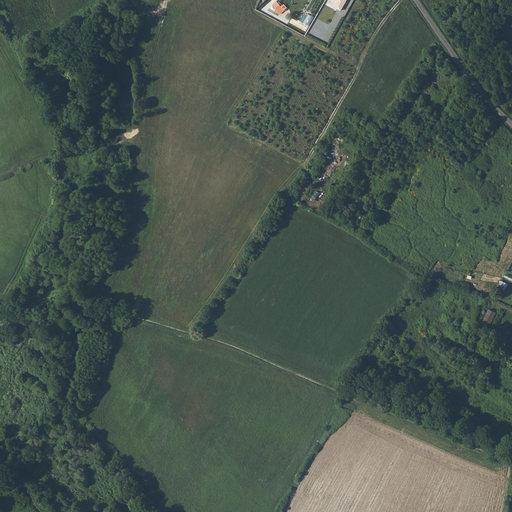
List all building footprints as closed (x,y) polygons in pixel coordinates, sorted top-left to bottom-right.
[(331,0),(337,3),(335,7),(341,10),(346,0),(331,0)] [(273,5),(276,10),(281,6),(277,2),(273,5)] [(281,6),(276,10),(274,11),(280,14),(284,10),(281,6)] [(498,287),(505,291),(508,284),(501,281),(498,287)] [(485,320),(492,322),(495,311),(488,309),(485,320)]
